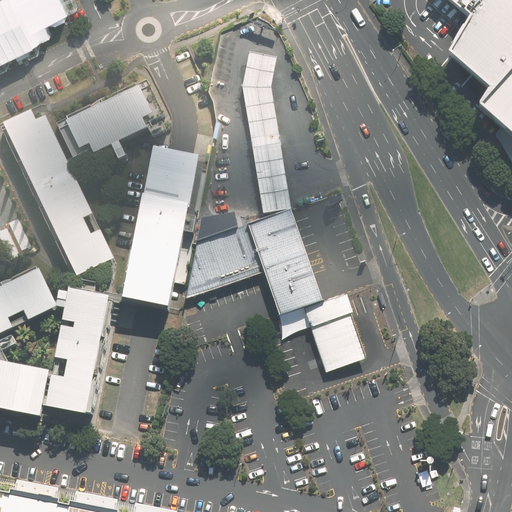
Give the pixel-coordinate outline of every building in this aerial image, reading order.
[(4,0),(0,2),(0,44),(67,13),(60,0),(4,0)] [(511,0),(450,0),(471,18),(448,57),(491,90),(481,107),(503,129),(496,136),(511,163),(511,0)] [(279,58),(252,53),(245,88),(266,213),(294,209),(274,88),(279,58)] [(145,88),(73,123),(86,150),(96,145),(101,155),(118,147),(125,161),(133,158),(126,143),(153,130),(149,120),(159,115),(145,88)] [(53,117),(43,122),(39,113),(11,126),(84,278),(122,260),(53,117)] [(202,157),(159,148),(148,200),(151,200),(131,300),(175,309),(196,206),(192,205),(202,157)] [(291,211),(249,225),(282,317),(324,302),(291,211)] [(262,270),(249,227),(201,242),(193,291),(262,270)] [(36,322),(64,308),(46,271),(0,293),(0,338),(20,329),(16,320),(32,312),(36,322)] [(86,292),(75,290),(74,295),(68,294),(65,309),(73,311),(55,409),(99,417),(120,302),(129,303),(130,298),(111,294),(111,296),(102,294),(103,285),(88,282),(86,292)] [(346,298),(309,309),(327,368),(364,357),(346,298)] [(4,362),(0,382),(0,409),(49,420),(59,373),(4,362)] [(0,511),(183,511),(0,475),(0,511)]
